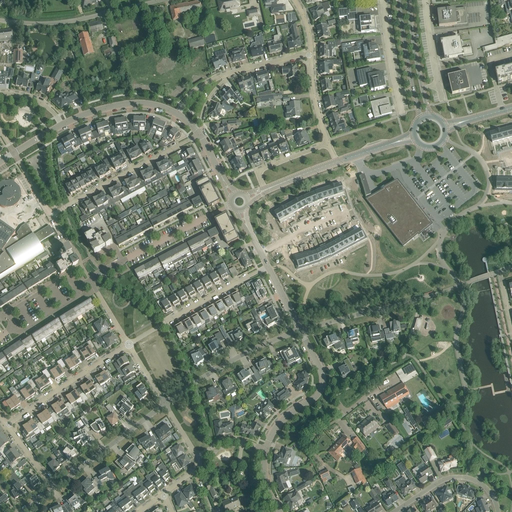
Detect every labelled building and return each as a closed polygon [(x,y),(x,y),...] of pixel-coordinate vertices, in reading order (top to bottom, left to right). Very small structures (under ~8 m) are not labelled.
[(225,3),(225,1),(218,2),(220,13),(237,9),(237,8),(240,7),(239,0),(225,3)] [(277,6),(277,3),(276,0),(264,0),(265,4),(272,3),(272,7),(271,7),(272,14),(279,13),(279,12),(286,11),(285,5),(277,6)] [(183,23),(188,22),(186,15),(203,11),(202,6),(201,1),(189,3),(188,3),(170,7),(171,12),(173,20),(180,19),(179,16),(181,15),(183,23)] [(318,8),(316,9),(311,11),(315,21),(322,18),(321,15),(324,14),(324,12),(330,9),(328,3),(322,4),(323,8),(319,9),(318,8)] [(338,10),(339,18),(346,17),(347,17),(347,21),(358,20),(356,8),(338,10)] [(437,11),(439,27),(467,24),(465,8),(437,11)] [(293,13),(288,14),(289,23),(290,22),(290,23),(293,23),(293,22),(297,22),(297,16),(294,17),(293,13)] [(376,30),(374,15),(359,17),(360,32),(376,30)] [(102,25),(100,21),(87,24),(88,29),(90,34),(98,32),(98,31),(103,29),(102,25)] [(259,21),(245,24),(247,30),(260,27),(259,21)] [(238,32),(239,25),(232,23),(231,31),(238,32)] [(293,35),(291,36),(290,37),(290,40),(287,40),(289,49),(295,48),(295,47),(297,47),(301,47),(300,38),(298,38),(295,28),(296,27),(296,24),(295,24),(295,23),(289,24),(290,25),(289,25),(290,29),(291,29),(293,35)] [(317,27),(319,39),(329,37),(326,25),(317,27)] [(0,41),(13,40),(12,35),(11,30),(0,30),(0,41)] [(84,56),(94,53),(91,42),(90,42),(88,33),(79,36),(80,41),(84,56)] [(251,54),(252,56),(253,58),(264,55),(260,41),(263,40),(262,33),(259,34),(260,37),(255,38),(256,43),(253,44),(254,48),(250,49),(252,54),(251,54)] [(511,34),(494,39),(496,44),(482,47),(483,51),(498,47),(498,48),(511,43),(511,34)] [(118,47),(111,49),(111,48),(118,46),(115,36),(108,38),(110,45),(102,47),(105,57),(120,53),(118,47)] [(272,44),(268,45),(268,46),(268,47),(268,48),(269,48),(269,49),(270,53),(282,51),(280,42),(278,36),(274,37),(274,41),(272,42),(272,44)] [(191,50),(205,46),(202,37),(188,41),(191,50)] [(472,47),(462,49),(460,38),(441,41),(443,51),(442,51),(442,52),(442,53),(443,53),(445,60),(473,55),(472,47)] [(377,49),(377,45),(366,46),(365,41),(341,45),(342,52),(348,51),(349,54),(354,53),(354,52),(364,51),(365,60),(366,59),(367,62),(380,60),(379,49),(377,49)] [(328,57),(328,46),(320,47),(320,58),(328,57)] [(19,55),(19,51),(14,51),(13,64),(22,64),(22,55),(19,55)] [(216,55),(217,59),(212,61),(216,70),(227,65),(224,56),(222,51),(219,53),(220,54),(216,55)] [(245,60),(243,51),(230,54),(233,63),(245,60)] [(332,65),(329,65),(329,64),(320,64),(321,75),(326,75),(329,74),(329,70),(333,70),(332,65)] [(288,68),(282,68),(283,75),(288,75),(289,79),(291,78),(291,79),(292,80),(294,80),(295,79),(295,78),(298,78),(297,65),(288,67),(288,68)] [(511,67),(504,70),(504,68),(495,70),(497,76),(496,76),(498,81),(501,80),(502,82),(507,80),(507,79),(510,78),(511,79),(511,78),(511,67)] [(386,87),(383,73),(373,75),(372,68),(357,72),(360,87),(370,85),(371,91),(374,90),(375,91),(381,89),(386,87)] [(8,78),(12,78),(13,69),(9,69),(9,73),(4,73),(4,75),(0,75),(0,84),(5,84),(5,77),(8,77),(8,78)] [(52,78),(58,82),(64,72),(57,69),(52,78)] [(257,78),(254,79),(256,84),(258,83),(259,87),(260,87),(259,82),(269,80),(267,72),(256,74),(257,77),(257,78)] [(469,90),(467,84),(465,73),(449,77),(453,94),(469,90)] [(17,77),(17,78),(16,78),(15,81),(16,81),(16,86),(20,87),(22,87),(27,88),(29,79),(26,79),(26,75),(21,74),(20,77),(17,77)] [(242,79),(241,79),(242,80),(238,81),(239,84),(237,86),(240,87),(241,90),(245,89),(245,90),(249,92),(253,91),(251,86),(252,86),(248,77),(244,79),(244,78),(243,78),(244,79),(242,80),(242,79)] [(38,84),(37,85),(37,86),(38,86),(36,91),(40,93),(42,94),(46,96),(49,89),(48,89),(51,82),(43,79),(41,83),(40,82),(39,83),(38,84)] [(322,88),(323,92),(331,91),(330,80),(321,82),(322,86),(322,87),(322,86),(322,88)] [(231,97),(236,101),(239,99),(241,102),(242,102),(245,104),(246,103),(237,91),(234,93),(235,93),(234,94),(228,87),(220,96),(226,102),(231,97)] [(60,92),(59,94),(53,100),(61,108),(72,104),(72,102),(78,99),(75,93),(68,96),(67,94),(64,96),(60,92)] [(261,102),(261,103),(269,102),(269,100),(274,100),(273,95),(258,97),(256,97),(257,102),(261,102)] [(332,108),(336,107),(336,106),(338,106),(339,109),(344,107),(342,100),(339,101),(338,97),(334,98),(333,97),(329,98),(324,99),(326,109),(332,108)] [(392,113),(388,99),(371,103),(375,118),(392,114),(392,113)] [(287,114),(286,114),(286,119),(300,117),(299,109),(300,109),(299,102),(290,103),(290,106),(286,107),(287,114)] [(222,107),(213,104),(209,115),(211,116),(211,118),(213,117),(215,118),(216,115),(219,114),(220,115),(222,107)] [(255,107),(245,114),(249,119),(257,119),(255,107)] [(337,114),(329,117),(331,124),(332,126),(331,126),(331,127),(332,126),(335,134),(343,130),(346,130),(346,129),(345,127),(346,127),(345,123),(344,123),(343,121),(340,122),(337,114)] [(134,125),(131,125),(131,124),(131,131),(134,131),(134,128),(139,128),(140,120),(140,118),(139,118),(139,117),(134,117),(134,125)] [(141,117),(141,118),(140,118),(140,120),(139,128),(145,128),(145,131),(148,131),(149,124),(149,125),(146,125),(146,118),(141,117)] [(127,125),(126,118),(121,119),(121,120),(120,120),(122,129),(123,132),(131,131),(131,124),(130,124),(130,125),(127,125)] [(115,120),(116,127),(113,128),(113,127),(112,127),(114,134),(117,133),(116,130),(122,129),(120,120),(120,119),(115,120)] [(153,126),(149,125),(149,124),(148,131),(147,135),(149,136),(150,132),(152,129),(157,132),(161,123),(160,122),(160,121),(155,119),(153,126)] [(103,123),(103,124),(102,124),(105,133),(110,132),(111,135),(114,134),(112,127),(113,128),(110,129),(107,122),(103,123)] [(162,122),(161,123),(157,132),(162,134),(161,136),(164,137),(167,131),(167,132),(164,131),(166,124),(162,122)] [(96,125),(98,132),(95,133),(95,132),(97,139),(100,138),(99,135),(105,133),(102,124),(101,124),(96,125)] [(219,125),(212,129),(217,136),(229,132),(227,124),(220,127),(219,125)] [(84,129),(85,130),(84,131),(88,139),(91,138),(92,140),(93,140),(94,140),(97,139),(95,132),(95,133),(92,134),(89,127),(84,129)] [(170,134),(167,132),(167,131),(164,137),(168,141),(170,138),(172,141),(175,137),(176,138),(177,138),(178,138),(179,138),(179,137),(180,137),(180,136),(180,135),(179,134),(179,133),(178,132),(174,128),(170,134)] [(78,132),(81,139),(78,140),(78,139),(81,146),(89,142),(88,139),(84,131),(83,131),(83,130),(78,132)] [(310,142),(306,132),(295,136),(299,146),(310,142)] [(67,137),(68,138),(67,139),(72,147),(75,146),(76,148),(81,146),(78,139),(78,140),(75,142),(72,135),(67,137)] [(62,148),(65,154),(68,153),(67,150),(72,147),(67,139),(66,139),(66,138),(61,141),(65,147),(62,149),(62,148)] [(273,140),(274,143),(276,148),(279,147),(282,153),(288,150),(284,139),(280,141),(279,138),(273,140)] [(236,144),(233,139),(229,141),(229,139),(221,144),(226,153),(234,149),(232,146),(236,144)] [(153,149),(150,144),(149,142),(146,143),(143,144),(141,141),(139,142),(141,146),(140,146),(141,146),(143,151),(144,153),(145,155),(149,153),(148,152),(151,151),(153,150),(153,149)] [(264,144),(265,147),(267,152),(267,151),(270,150),(273,157),(279,154),(276,148),(274,143),(271,145),(269,142),(264,144)] [(255,148),(256,151),(258,155),(261,154),(264,161),(270,158),(267,151),(267,152),(265,147),(261,149),(260,146),(255,148)] [(138,147),(137,147),(132,150),(136,158),(137,159),(142,156),(142,155),(141,153),(138,147)] [(187,152),(183,154),(186,159),(183,161),(185,164),(190,161),(189,158),(195,155),(193,150),(192,151),(192,149),(191,149),(191,148),(190,148),(189,148),(188,148),(187,149),(187,150),(186,151),(187,152)] [(127,153),(130,158),(132,162),(137,159),(136,158),(132,150),(127,153)] [(252,158),(255,164),(261,162),(258,155),(256,151),(252,152),(251,150),(246,152),(249,159),(252,158)] [(239,171),(239,172),(240,171),(246,168),(240,158),(243,157),(241,153),(236,156),(237,159),(231,162),(237,173),(239,171)] [(125,161),(122,156),(121,156),(116,159),(121,166),(121,167),(126,164),(126,163),(125,161)] [(111,161),(111,162),(116,170),(121,167),(121,166),(116,159),(111,161)] [(172,169),(167,160),(162,163),(168,175),(177,171),(175,169),(175,167),(172,169)] [(184,168),(186,167),(189,172),(190,171),(192,171),(199,167),(200,166),(201,165),(198,161),(192,164),(190,161),(185,164),(183,165),(184,168)] [(162,163),(157,166),(161,174),(158,176),(160,179),(168,175),(162,163)] [(106,164),(105,164),(100,167),(104,174),(105,176),(111,173),(110,171),(109,170),(106,164)] [(192,171),(190,171),(193,177),(189,178),(191,181),(199,178),(197,174),(204,171),(201,167),(200,166),(199,167),(192,171)] [(95,170),(97,173),(98,176),(100,179),(105,176),(104,174),(100,167),(95,170)] [(90,173),(87,174),(87,175),(91,182),(92,183),(97,180),(94,174),(93,172),(91,169),(91,168),(88,170),(90,173)] [(156,177),(151,168),(146,171),(152,183),(160,179),(158,176),(156,177)] [(85,176),(82,177),(82,178),(86,185),(87,186),(92,183),(91,182),(87,175),(87,174),(85,171),(83,173),(85,176)] [(146,171),(141,174),(145,182),(142,184),(144,187),(147,186),(152,183),(146,171)] [(79,179),(77,180),(81,188),(82,189),(87,186),(86,185),(82,178),(82,177),(80,174),(78,176),(79,179)] [(403,246),(429,226),(396,184),(379,193),(376,195),(372,198),(365,175),(360,177),(367,200),(403,246)] [(74,182),(72,183),(71,183),(75,191),(76,192),(82,189),(81,188),(77,180),(75,177),(72,179),(74,182)] [(140,185),(135,177),(130,179),(137,192),(144,187),(142,184),(140,185)] [(130,179),(125,182),(129,191),(127,192),(129,196),(137,192),(130,179)] [(201,191),(202,193),(202,194),(203,197),(202,197),(204,201),(205,200),(209,207),(209,206),(211,205),(212,206),(219,202),(218,202),(217,199),(218,199),(211,186),(210,184),(209,182),(208,183),(207,180),(208,179),(197,185),(201,191)] [(0,249),(2,251),(4,252),(3,253),(2,254),(1,256),(0,256),(0,280),(26,264),(44,252),(42,249),(40,245),(39,243),(34,235),(33,234),(19,243),(18,243),(11,238),(15,232),(0,221),(0,206),(2,207),(4,208),(5,208),(5,207),(7,208),(8,208),(9,208),(10,207),(11,207),(12,207),(13,206),(14,206),(15,205),(16,205),(17,204),(18,203),(18,202),(19,201),(20,200),(20,199),(20,198),(21,197),(21,196),(21,195),(21,193),(21,192),(20,191),(20,190),(20,189),(19,188),(19,187),(18,186),(17,185),(16,184),(15,184),(15,183),(14,183),(13,182),(11,182),(10,181),(9,181),(8,181),(7,181),(6,181),(5,181),(5,180),(4,181),(3,181),(2,181),(0,182),(0,249)] [(67,181),(69,185),(66,186),(71,195),(76,192),(75,191),(71,183),(72,183),(70,180),(67,181)] [(342,184),(337,186),(340,195),(345,194),(342,184)] [(124,194),(119,185),(114,188),(121,200),(129,196),(127,192),(124,194)] [(337,186),(332,188),(335,197),(340,195),(337,186)] [(114,188),(109,191),(114,199),(111,201),(113,204),(121,200),(114,188)] [(332,188),(327,190),(330,199),(335,197),(332,188)] [(426,198),(433,192),(431,189),(423,195),(426,198)] [(327,190),(321,191),(325,201),(330,199),(327,190)] [(321,191),(316,193),(316,194),(319,202),(325,201),(321,191)] [(108,202),(104,194),(98,197),(105,209),(106,209),(110,207),(110,206),(111,205),(113,204),(111,201),(108,202)] [(316,194),(310,196),(314,205),(320,203),(319,202),(316,194)] [(310,196),(304,199),(308,207),(308,208),(314,205),(310,196)] [(95,210),(97,213),(105,209),(98,197),(93,200),(98,208),(95,210)] [(198,204),(198,205),(205,202),(204,201),(202,197),(193,202),(195,207),(196,207),(195,206),(198,204)] [(304,198),(299,201),(303,210),(308,207),(304,199),(304,198)] [(186,201),(185,200),(183,201),(188,211),(193,208),(189,200),(186,201)] [(83,206),(86,212),(88,210),(90,213),(95,210),(90,201),(87,203),(87,204),(83,206)] [(180,202),(181,204),(179,205),(183,213),(188,211),(183,201),(180,202)] [(299,201),(294,203),(298,212),(303,210),(299,201)] [(294,203),(289,206),(293,214),(298,212),(294,203)] [(176,206),(175,204),(173,206),(178,216),(183,213),(179,205),(176,206)] [(171,207),(172,209),(169,210),(173,218),(178,216),(173,206),(171,207)] [(289,206),(284,208),(289,217),(293,214),(289,206)] [(284,208),(279,210),(284,219),(289,217),(284,208)] [(167,211),(166,209),(163,211),(169,221),(173,218),(169,210),(167,211)] [(279,210),(275,213),(279,221),(284,219),(279,210)] [(161,212),(162,214),(160,215),(164,223),(169,221),(163,211),(161,212)] [(157,216),(156,214),(154,216),(159,226),(164,223),(160,215),(157,216)] [(154,216),(151,217),(152,219),(150,220),(154,228),(159,226),(154,216)] [(217,221),(216,222),(220,229),(219,229),(221,233),(222,233),(223,236),(224,235),(225,237),(224,238),(228,245),(238,239),(237,239),(236,236),(237,236),(235,232),(234,232),(233,230),(234,230),(228,219),(227,220),(226,217),(227,217),(227,216),(219,220),(220,221),(217,223),(217,221)] [(146,222),(145,220),(143,221),(148,231),(153,229),(150,224),(148,221),(146,222)] [(140,223),(141,225),(139,226),(143,234),(148,231),(143,221),(140,223)] [(18,236),(16,237),(19,243),(33,234),(26,224),(21,227),(17,233),(18,236)] [(136,227),(135,225),(133,227),(138,237),(143,234),(139,226),(136,227)] [(49,226),(34,235),(39,243),(54,233),(49,226)] [(131,228),(132,230),(129,231),(134,239),(138,237),(133,227),(131,228)] [(209,233),(211,238),(221,234),(221,233),(219,229),(218,228),(212,231),(212,232),(210,234),(209,233)] [(102,235),(98,238),(94,231),(85,236),(88,242),(89,241),(92,247),(92,248),(95,254),(101,250),(100,249),(103,248),(105,247),(106,247),(107,247),(112,244),(105,230),(102,232),(104,237),(103,237),(102,235)] [(362,230),(357,232),(361,241),(366,239),(362,230)] [(127,232),(126,231),(123,232),(129,242),(134,239),(129,231),(127,232)] [(121,233),(122,235),(120,236),(124,244),(129,242),(123,232),(121,233)] [(357,232),(352,234),(356,243),(361,241),(357,232)] [(208,233),(203,236),(201,236),(207,247),(212,245),(212,246),(213,247),(214,247),(215,246),(208,233)] [(352,234),(347,236),(351,245),(356,243),(352,234)] [(120,236),(117,238),(116,236),(114,237),(119,247),(124,244),(120,236)] [(201,236),(200,237),(197,239),(201,247),(202,250),(207,247),(201,236)] [(347,236),(342,239),(346,248),(351,245),(347,236)] [(197,239),(194,240),(192,241),(196,249),(201,247),(197,239)] [(342,239),(337,241),(341,250),(346,248),(342,239)] [(192,241),(191,242),(188,243),(192,252),(196,249),(192,241)] [(337,241),(332,243),(336,252),(341,250),(337,241)] [(332,243),(327,245),(331,254),(331,255),(336,252),(332,243)] [(186,244),(183,246),(182,247),(186,255),(190,252),(186,244)] [(327,245),(321,247),(325,256),(331,254),(327,245)] [(58,269),(60,274),(66,271),(66,270),(71,266),(72,267),(78,264),(74,258),(73,259),(72,256),(72,255),(71,256),(71,254),(71,253),(71,252),(67,247),(57,253),(59,256),(52,260),(53,261),(59,257),(61,259),(60,260),(63,265),(57,268),(58,269)] [(182,247),(180,247),(177,249),(181,257),(186,255),(182,247)] [(321,247),(315,250),(316,250),(319,259),(325,256),(321,247)] [(177,249),(174,251),(172,251),(178,262),(183,260),(181,257),(177,249)] [(232,252),(233,256),(236,255),(238,260),(241,259),(247,255),(246,254),(246,253),(245,251),(244,250),(238,253),(236,250),(232,252)] [(316,250),(310,252),(313,261),(319,259),(316,250)] [(172,251),(171,252),(168,254),(174,265),(178,262),(172,251)] [(310,252),(305,253),(308,263),(313,261),(310,252)] [(305,253),(300,255),(303,264),(308,263),(305,253)] [(168,254),(165,255),(163,256),(169,267),(174,265),(168,254)] [(246,268),(252,265),(247,255),(241,259),(246,268)] [(300,255),(295,256),(298,266),(303,264),(300,255)] [(163,256),(162,257),(159,259),(161,263),(165,270),(169,267),(163,256)] [(157,259),(154,261),(153,262),(159,273),(163,270),(157,259)] [(55,271),(58,269),(57,268),(53,261),(52,260),(44,265),(46,269),(50,275),(51,276),(56,273),(55,271)] [(153,262),(151,263),(148,264),(153,272),(154,275),(159,273),(153,262)] [(223,270),(219,272),(218,272),(220,274),(223,281),(228,278),(227,274),(226,275),(224,271),(228,269),(225,263),(221,265),(223,270)] [(148,264),(145,266),(144,267),(148,275),(153,272),(148,264)] [(144,267),(142,268),(139,269),(144,277),(148,275),(144,267)] [(46,269),(44,270),(43,268),(40,270),(46,279),(51,276),(50,275),(46,269)] [(135,272),(136,274),(135,274),(139,280),(141,282),(145,280),(144,277),(139,269),(135,272)] [(38,271),(39,273),(37,274),(41,280),(42,282),(46,279),(40,270),(38,271)] [(35,271),(30,274),(31,275),(36,283),(37,285),(42,282),(41,280),(37,274),(35,271)] [(215,274),(211,276),(210,276),(213,282),(215,285),(220,282),(219,279),(218,279),(216,276),(220,274),(218,272),(219,272),(218,271),(214,273),(215,274)] [(29,277),(30,278),(28,280),(32,286),(33,288),(37,285),(36,283),(31,275),(29,277)] [(207,278),(202,281),(205,286),(207,289),(212,286),(211,283),(213,282),(210,276),(211,276),(210,275),(206,277),(207,278)] [(28,280),(25,281),(24,279),(22,281),(28,291),(33,288),(32,286),(28,280)] [(199,283),(194,285),(195,288),(199,294),(204,291),(203,288),(205,286),(202,281),(202,280),(198,282),(199,283)] [(248,288),(252,285),(255,290),(251,292),(253,295),(261,291),(262,290),(261,287),(263,286),(260,281),(254,284),(252,281),(246,284),(248,288)] [(20,282),(18,283),(19,285),(17,287),(22,294),(27,291),(23,287),(20,282)] [(190,287),(186,290),(187,292),(191,298),(196,295),(194,292),(194,293),(192,289),(195,288),(194,285),(194,284),(190,286),(190,287)] [(17,287),(15,288),(14,286),(11,288),(17,297),(22,294),(17,287)] [(9,289),(10,291),(8,293),(13,300),(17,297),(11,288),(9,289)] [(182,292),(178,294),(180,297),(183,303),(188,300),(186,297),(184,294),(187,292),(186,290),(186,289),(182,291),(182,292)] [(262,290),(261,291),(253,295),(258,306),(260,304),(265,302),(264,300),(266,298),(265,295),(267,295),(264,289),(262,290)] [(8,293),(6,294),(4,292),(2,294),(8,303),(13,300),(8,293)] [(174,296),(170,299),(171,301),(175,307),(180,304),(178,301),(178,302),(176,299),(180,297),(178,294),(178,293),(174,295),(174,296)] [(238,293),(232,295),(233,297),(234,299),(234,300),(235,302),(236,302),(237,305),(238,305),(238,306),(243,304),(242,303),(245,301),(244,299),(243,297),(242,294),(239,296),(238,293)] [(0,295),(1,297),(0,297),(0,300),(4,306),(8,303),(2,294),(0,295)] [(230,297),(224,300),(225,301),(226,303),(226,304),(227,306),(229,308),(233,306),(234,307),(237,305),(236,302),(235,302),(234,300),(234,299),(231,300),(230,298),(230,297)] [(160,301),(157,303),(160,308),(163,306),(167,312),(172,309),(170,306),(168,303),(171,301),(170,299),(169,298),(166,300),(166,301),(162,303),(160,301)] [(90,300),(88,301),(85,303),(90,310),(95,308),(90,300)] [(221,301),(216,304),(217,306),(218,307),(218,309),(219,310),(221,313),(225,310),(226,311),(229,309),(229,308),(227,306),(226,304),(226,303),(223,304),(222,303),(221,301)] [(85,303),(83,304),(81,305),(86,313),(90,310),(85,303)] [(273,307),(272,308),(271,304),(260,310),(262,314),(267,312),(270,318),(265,321),(268,327),(278,321),(277,318),(278,317),(279,318),(273,307)] [(81,305),(80,306),(77,308),(81,316),(86,313),(81,305)] [(213,306),(208,309),(209,310),(209,312),(210,311),(213,317),(217,315),(218,316),(221,314),(221,313),(219,310),(218,309),(218,307),(215,309),(214,307),(213,306)] [(77,308),(74,310),(72,311),(77,318),(81,316),(77,308)] [(254,309),(251,311),(255,317),(256,321),(257,322),(260,320),(258,316),(254,309)] [(205,310),(200,313),(201,315),(201,316),(202,316),(205,322),(209,319),(210,320),(213,318),(213,317),(210,311),(209,312),(207,313),(206,312),(205,310)] [(72,311),(71,311),(68,313),(72,321),(77,318),(72,311)] [(68,313),(65,315),(63,316),(68,324),(72,321),(68,313)] [(197,315),(192,318),(193,319),(193,321),(194,321),(197,326),(197,327),(202,325),(205,323),(205,322),(202,316),(201,316),(199,318),(197,315)] [(63,316),(62,317),(59,319),(64,326),(68,324),(63,316)] [(189,319),(184,322),(185,324),(185,325),(186,325),(189,331),(190,332),(196,328),(197,331),(199,330),(197,327),(197,326),(194,321),(193,321),(191,322),(189,319)] [(417,320),(417,321),(414,330),(419,331),(420,330),(420,328),(421,327),(421,326),(421,324),(422,322),(422,320),(422,319),(417,320)] [(58,320),(55,321),(53,322),(58,330),(62,327),(58,320)] [(250,324),(246,326),(246,327),(248,331),(252,329),(255,334),(262,330),(261,328),(260,328),(259,326),(258,323),(256,324),(255,322),(254,320),(250,322),(250,324)] [(96,324),(95,325),(100,333),(94,336),(96,339),(104,335),(102,332),(108,328),(104,322),(102,324),(101,321),(96,324)] [(53,322),(52,323),(49,325),(54,333),(58,330),(53,322)] [(386,339),(394,337),(394,333),(401,332),(400,327),(400,322),(396,323),(396,322),(395,322),(394,322),(394,323),(390,324),(391,329),(391,331),(388,331),(389,336),(386,336),(386,339)] [(181,324),(176,327),(177,328),(178,331),(179,333),(177,334),(180,340),(183,338),(181,335),(185,333),(186,334),(190,332),(189,331),(186,325),(185,325),(183,327),(181,324)] [(49,325),(46,327),(44,328),(49,336),(54,333),(49,325)] [(368,329),(369,334),(369,335),(370,335),(371,339),(372,342),(385,339),(383,332),(380,332),(379,331),(378,326),(369,328),(370,329),(368,329)] [(44,328),(43,329),(40,331),(45,338),(49,336),(44,328)] [(233,331),(229,333),(231,336),(234,342),(235,343),(237,342),(240,341),(243,339),(243,338),(243,337),(243,336),(242,336),(242,335),(242,334),(241,334),(240,333),(240,332),(239,333),(238,330),(234,333),(233,331)] [(350,333),(348,334),(350,340),(346,341),(347,346),(348,349),(354,348),(353,343),(354,340),(358,339),(357,335),(359,335),(358,330),(350,332),(350,333)] [(40,331),(37,332),(36,334),(40,341),(45,338),(40,331)] [(215,342),(211,344),(211,345),(209,346),(210,348),(212,353),(215,351),(216,353),(223,349),(220,343),(224,340),(222,336),(220,333),(215,336),(218,341),(215,343),(215,342)] [(36,334),(34,334),(31,336),(36,344),(40,341),(36,334)] [(106,338),(104,335),(96,339),(97,340),(98,342),(103,339),(106,343),(103,345),(105,349),(114,344),(113,341),(115,340),(114,339),(114,338),(113,336),(112,336),(111,334),(106,338)] [(327,339),(324,341),(327,348),(328,348),(334,345),(337,350),(338,350),(339,351),(346,350),(343,341),(344,341),(344,340),(339,342),(337,338),(335,339),(337,338),(336,335),(326,338),(327,339)] [(30,337),(26,340),(31,348),(31,349),(36,346),(30,337)] [(26,340),(22,343),(25,349),(27,352),(31,349),(31,348),(26,340)] [(22,343),(20,341),(16,344),(21,352),(23,355),(27,352),(25,349),(22,343)] [(87,343),(89,346),(84,349),(90,359),(94,356),(93,355),(94,354),(92,350),(91,349),(94,347),(90,341),(87,343)] [(16,344),(14,345),(12,347),(17,354),(21,352),(16,344)] [(77,349),(75,346),(73,348),(74,351),(79,357),(81,356),(85,361),(86,360),(87,361),(90,359),(84,349),(82,351),(78,348),(77,349)] [(12,347),(9,349),(7,350),(12,357),(17,354),(12,347)] [(289,348),(280,353),(283,359),(284,361),(286,360),(289,365),(296,361),(296,362),(300,360),(294,349),(291,351),(289,348)] [(201,349),(196,352),(197,354),(191,357),(195,364),(196,363),(197,365),(204,360),(203,358),(206,356),(201,349)] [(7,350),(6,351),(3,353),(8,360),(12,357),(7,350)] [(72,353),(74,356),(69,359),(75,368),(79,366),(78,365),(79,364),(76,359),(79,357),(74,351),(72,353)] [(9,364),(1,354),(0,354),(0,360),(2,364),(5,367),(9,364)] [(117,362),(121,368),(117,370),(119,374),(123,371),(125,370),(123,366),(129,363),(126,357),(117,362)] [(69,359),(64,362),(62,359),(59,361),(64,367),(66,366),(70,370),(71,370),(72,371),(75,368),(69,359)] [(259,364),(256,365),(257,367),(258,370),(259,370),(260,373),(265,370),(266,371),(274,367),(270,360),(267,362),(266,359),(261,362),(259,364)] [(350,374),(351,375),(355,372),(350,363),(348,359),(343,362),(345,365),(346,365),(346,366),(339,370),(342,376),(341,376),(342,379),(346,377),(345,377),(350,374)] [(53,363),(51,364),(54,369),(60,378),(64,376),(63,375),(64,374),(61,369),(64,367),(59,361),(57,362),(57,363),(55,364),(53,363)] [(404,369),(410,379),(419,374),(413,364),(404,369)] [(119,374),(120,375),(123,376),(124,376),(125,378),(123,379),(125,383),(131,379),(129,376),(135,372),(131,366),(125,370),(123,371),(119,374)] [(54,369),(49,372),(47,369),(44,371),(49,377),(52,375),(55,380),(56,379),(57,381),(60,378),(54,369)] [(250,376),(246,370),(237,376),(242,383),(249,378),(250,380),(252,379),(255,384),(258,382),(253,374),(250,376)] [(42,372),(44,376),(39,379),(46,388),(49,386),(48,385),(50,384),(46,379),(49,377),(44,371),(42,372)] [(104,373),(103,371),(99,374),(105,383),(108,381),(109,382),(111,381),(113,384),(116,383),(111,375),(108,377),(105,372),(104,373)] [(258,382),(262,379),(257,372),(253,374),(258,382)] [(298,375),(300,378),(299,382),(294,384),(299,392),(304,388),(304,387),(306,386),(306,384),(307,384),(308,381),(307,381),(308,378),(309,378),(306,372),(298,375)] [(95,378),(96,379),(98,383),(96,384),(100,391),(103,390),(101,386),(105,383),(99,374),(96,376),(97,377),(95,378)] [(32,379),(30,381),(34,387),(37,385),(37,386),(40,390),(41,389),(42,391),(46,388),(39,379),(37,376),(32,379)] [(27,378),(20,383),(22,386),(31,398),(34,396),(34,395),(35,394),(32,390),(31,389),(34,387),(30,381),(29,381),(27,378)] [(224,383),(222,384),(225,390),(223,391),(226,397),(238,390),(235,386),(233,387),(230,380),(228,381),(224,383)] [(89,382),(88,381),(85,383),(91,393),(94,391),(97,394),(100,391),(96,384),(94,386),(90,381),(89,382)] [(81,388),(81,389),(84,392),(81,394),(86,401),(88,399),(86,396),(91,393),(85,383),(81,386),(82,387),(81,388)] [(142,384),(137,389),(139,392),(135,394),(140,401),(147,396),(145,395),(148,393),(142,384)] [(385,394),(380,397),(381,398),(386,408),(387,407),(390,405),(391,405),(391,403),(394,401),(395,403),(398,401),(398,400),(409,394),(405,388),(403,384),(391,390),(387,393),(386,394),(385,394)] [(31,398),(22,386),(17,389),(15,391),(19,398),(22,396),(25,401),(26,400),(27,401),(31,398)] [(210,393),(206,394),(208,399),(209,403),(213,402),(213,403),(220,399),(221,400),(222,401),(224,402),(226,403),(227,403),(225,398),(222,393),(219,395),(217,390),(216,388),(216,387),(209,391),(210,393)] [(275,399),(273,401),(276,404),(278,403),(280,404),(288,398),(291,396),(291,395),(288,391),(286,389),(279,394),(278,391),(273,394),(275,397),(274,397),(275,399)] [(74,390),(70,393),(76,402),(81,399),(83,401),(83,402),(86,401),(81,394),(79,396),(79,395),(76,391),(75,392),(74,390)] [(11,395),(12,398),(10,400),(16,409),(20,406),(19,405),(20,404),(17,399),(19,398),(15,391),(12,393),(13,394),(11,395)] [(79,405),(78,405),(70,393),(67,395),(67,396),(66,397),(69,402),(67,404),(71,410),(74,409),(73,407),(75,406),(76,407),(79,405)] [(121,402),(117,406),(121,410),(120,411),(125,416),(128,412),(129,413),(134,407),(129,403),(130,402),(125,398),(121,402)] [(8,407),(11,411),(12,410),(13,411),(16,409),(10,400),(5,403),(5,402),(2,404),(6,409),(8,407)] [(59,400),(56,403),(64,415),(69,412),(71,410),(67,404),(65,405),(64,405),(61,401),(60,401),(59,400)] [(261,405),(256,412),(256,413),(258,415),(259,415),(261,416),(265,420),(269,415),(267,413),(269,412),(274,407),(271,403),(268,401),(262,406),(261,405)] [(52,405),(53,406),(52,407),(55,412),(53,414),(57,420),(58,419),(64,415),(56,403),(52,405)] [(106,407),(111,413),(114,410),(109,404),(106,407)] [(426,428),(447,416),(442,407),(421,419),(426,428)] [(407,409),(404,411),(406,415),(405,416),(406,418),(407,419),(406,419),(407,420),(409,423),(410,422),(413,426),(414,426),(415,428),(417,426),(407,409)] [(46,411),(45,410),(41,413),(48,422),(52,418),(55,422),(57,420),(53,414),(50,415),(47,410),(46,411)] [(39,416),(37,417),(41,422),(38,424),(43,430),(44,431),(46,430),(46,429),(45,427),(49,424),(48,422),(41,413),(38,415),(39,416)] [(119,422),(117,418),(114,414),(107,419),(112,427),(119,422)] [(371,416),(363,423),(358,427),(365,436),(379,426),(371,416)] [(30,420),(27,423),(29,425),(33,432),(36,435),(40,432),(43,430),(38,424),(36,425),(35,425),(33,420),(31,421),(30,420)] [(102,422),(97,425),(96,423),(91,427),(94,431),(94,432),(95,432),(95,433),(96,433),(97,433),(98,433),(99,433),(101,432),(102,433),(104,432),(104,431),(106,430),(102,422)] [(225,434),(231,432),(230,428),(232,428),(231,424),(222,426),(221,422),(215,423),(216,427),(217,435),(225,434)] [(24,434),(22,435),(26,440),(30,437),(31,438),(36,435),(33,432),(29,425),(27,423),(23,425),(24,426),(23,427),(24,428),(26,431),(23,433),(24,434)] [(256,433),(257,434),(261,426),(254,423),(251,428),(242,425),(242,427),(241,427),(240,431),(241,431),(240,433),(253,436),(253,435),(256,433)] [(79,443),(77,444),(78,444),(78,443),(83,447),(87,442),(89,440),(91,439),(88,435),(87,433),(90,431),(88,429),(84,424),(82,425),(84,428),(83,428),(84,429),(79,433),(73,434),(74,434),(75,439),(74,439),(77,438),(79,443)] [(159,431),(155,433),(159,439),(156,441),(159,447),(161,450),(164,448),(162,443),(167,439),(171,436),(169,433),(171,432),(167,425),(161,429),(161,430),(159,431)] [(394,437),(400,433),(395,426),(389,430),(394,437)] [(141,439),(140,440),(140,441),(142,445),(143,448),(144,448),(146,451),(149,449),(150,450),(154,447),(156,449),(159,447),(156,441),(153,444),(152,442),(151,442),(148,436),(146,437),(144,438),(141,439)] [(345,436),(337,444),(328,453),(330,454),(338,462),(341,458),(342,458),(343,458),(347,454),(350,451),(347,448),(352,443),(348,439),(345,436)] [(5,438),(0,441),(0,447),(1,448),(0,448),(0,452),(0,453),(5,450),(3,446),(8,442),(5,438)] [(359,444),(356,439),(353,441),(355,444),(352,447),(356,449),(357,447),(361,453),(366,449),(361,442),(359,444)] [(135,464),(136,462),(137,463),(141,458),(139,457),(141,455),(134,445),(126,453),(130,456),(132,457),(130,459),(130,460),(135,464)] [(64,452),(61,449),(58,452),(59,453),(62,457),(65,455),(68,457),(67,457),(69,460),(75,456),(75,455),(76,455),(76,454),(75,453),(73,451),(74,449),(71,446),(68,450),(67,449),(64,452)] [(167,454),(171,451),(173,454),(171,455),(175,460),(178,457),(180,456),(184,453),(182,449),(183,449),(181,446),(180,447),(180,446),(175,449),(174,449),(172,446),(165,451),(167,453),(167,454)] [(280,456),(276,455),(275,463),(286,464),(289,458),(290,459),(291,458),(291,456),(291,455),(290,455),(292,451),(285,448),(282,455),(282,454),(280,456)] [(424,451),(430,461),(436,458),(431,448),(424,451)] [(2,456),(3,457),(4,459),(7,456),(9,459),(17,453),(13,449),(14,449),(13,449),(8,453),(5,450),(0,453),(2,456)] [(17,453),(9,459),(6,461),(11,467),(12,469),(15,467),(17,465),(15,462),(20,457),(17,453)] [(170,463),(172,465),(176,463),(180,470),(183,467),(184,468),(190,463),(188,460),(189,459),(187,456),(186,457),(186,456),(182,459),(180,460),(178,457),(175,460),(170,463)] [(125,461),(122,458),(116,464),(123,471),(127,467),(130,470),(136,464),(135,464),(130,460),(127,462),(125,461)] [(458,466),(457,461),(456,458),(438,463),(441,473),(449,470),(449,469),(458,466)] [(53,472),(60,467),(59,467),(61,465),(59,462),(57,464),(55,461),(51,464),(50,463),(48,465),(53,472)] [(403,462),(398,465),(400,468),(403,473),(405,472),(407,476),(410,474),(408,470),(404,465),(403,462)] [(168,471),(163,464),(158,468),(162,473),(160,475),(161,476),(165,482),(166,482),(165,482),(170,478),(166,473),(168,471)] [(417,467),(412,470),(415,475),(419,472),(421,475),(417,478),(421,484),(428,480),(426,477),(428,475),(429,476),(432,474),(427,466),(419,470),(417,467)] [(277,480),(276,481),(278,485),(279,485),(280,487),(279,488),(281,493),(286,491),(289,489),(288,489),(286,483),(287,482),(288,481),(288,480),(288,479),(288,478),(300,474),(298,468),(297,469),(284,469),(285,472),(281,473),(277,475),(278,480),(277,480)] [(356,484),(362,482),(363,485),(367,482),(361,468),(351,472),(356,484)] [(99,473),(102,477),(99,478),(100,480),(96,482),(101,489),(103,488),(102,481),(108,478),(110,479),(112,479),(114,478),(111,473),(108,469),(99,473)] [(161,476),(160,475),(156,470),(153,472),(157,477),(152,480),(154,482),(158,488),(158,487),(163,484),(158,478),(161,476)] [(331,479),(327,470),(319,474),(323,483),(331,479)] [(12,471),(10,473),(18,484),(18,483),(21,488),(23,486),(12,471)] [(26,485),(30,481),(31,483),(31,484),(34,488),(33,487),(39,483),(38,480),(39,480),(36,476),(35,477),(35,476),(31,479),(28,475),(22,480),(26,485)] [(145,477),(147,479),(147,481),(143,484),(146,488),(151,493),(155,489),(151,484),(154,482),(152,480),(151,478),(148,475),(145,477)] [(139,483),(139,484),(135,488),(144,499),(143,498),(148,495),(144,490),(146,488),(143,484),(139,478),(137,480),(137,481),(137,482),(137,483),(138,484),(139,483)] [(84,483),(82,485),(86,490),(84,491),(88,495),(92,492),(93,494),(94,492),(96,494),(102,491),(101,489),(96,482),(94,484),(93,485),(88,479),(84,483)] [(390,488),(393,486),(389,479),(385,482),(389,489),(390,488)] [(403,486),(400,489),(402,492),(404,496),(409,493),(409,492),(411,491),(416,488),(413,484),(411,481),(408,483),(405,479),(400,482),(403,486)] [(306,483),(300,487),(302,490),(308,487),(313,484),(311,480),(306,483)] [(207,484),(208,485),(209,489),(213,498),(219,495),(213,482),(207,484)] [(9,487),(9,488),(9,490),(11,492),(15,499),(23,495),(20,490),(22,489),(21,488),(18,483),(18,484),(15,485),(14,484),(13,484),(12,484),(10,485),(10,486),(9,487)] [(466,499),(471,501),(473,497),(474,497),(475,494),(474,494),(475,490),(470,488),(467,487),(462,485),(459,493),(467,496),(466,499)] [(135,488),(133,486),(126,491),(132,499),(135,497),(139,502),(143,499),(144,499),(135,488)] [(186,492),(184,494),(187,498),(188,498),(189,500),(196,494),(198,496),(200,495),(198,490),(195,492),(191,487),(189,488),(187,490),(186,490),(187,491),(186,492)] [(447,487),(439,492),(437,493),(443,503),(453,498),(451,494),(452,493),(450,490),(449,491),(447,487)] [(120,498),(121,499),(124,502),(129,510),(129,509),(134,506),(130,501),(132,499),(126,491),(123,493),(125,495),(120,498)] [(394,492),(393,492),(388,495),(386,493),(383,495),(384,498),(383,498),(385,501),(384,501),(386,504),(387,504),(388,506),(393,503),(393,504),(395,503),(395,502),(398,500),(394,492)] [(292,494),(289,496),(284,499),(291,511),(295,509),(299,507),(299,506),(300,506),(300,505),(301,505),(301,504),(301,503),(301,502),(301,501),(301,500),(297,493),(293,495),(292,494)] [(74,494),(66,501),(67,502),(70,505),(71,504),(73,508),(79,503),(82,506),(85,503),(80,499),(78,501),(77,499),(78,498),(74,494)] [(177,503),(178,506),(179,506),(180,508),(188,504),(192,509),(194,507),(189,500),(188,498),(185,500),(181,494),(176,498),(177,502),(177,503)] [(0,499),(0,506),(1,507),(8,503),(7,501),(8,500),(5,496),(0,499)] [(231,501),(230,499),(222,503),(225,511),(241,506),(238,498),(231,501)] [(425,501),(421,504),(426,511),(428,511),(437,507),(431,498),(426,502),(425,501)] [(120,507),(123,511),(125,511),(129,510),(124,502),(121,499),(117,502),(116,501),(113,503),(115,506),(118,509),(120,507)] [(476,509),(476,511),(489,511),(488,507),(489,507),(487,504),(485,499),(477,502),(479,508),(476,509)] [(351,504),(355,510),(360,507),(356,500),(351,504)] [(375,500),(369,504),(371,506),(366,509),(367,511),(379,511),(382,511),(377,503),(376,503),(375,500)]
